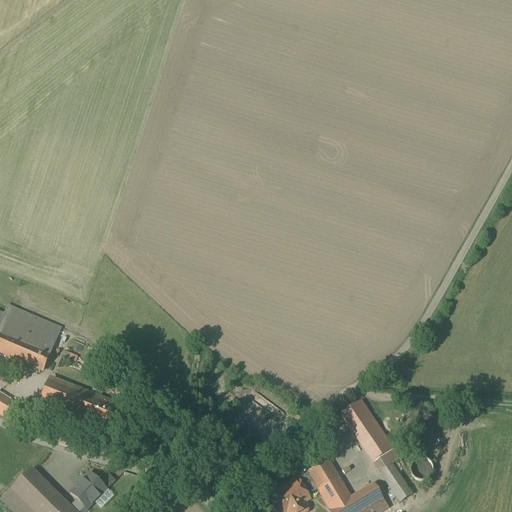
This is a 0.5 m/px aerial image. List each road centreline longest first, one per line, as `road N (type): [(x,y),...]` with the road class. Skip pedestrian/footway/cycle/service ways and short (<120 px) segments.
road 1 (unclassified): [(511,149),(468,253),(367,389),(204,502)]
road 2 (unclassified): [(204,502),(0,423)]
